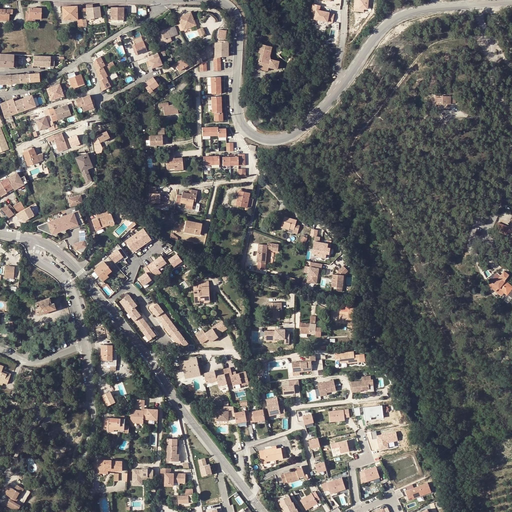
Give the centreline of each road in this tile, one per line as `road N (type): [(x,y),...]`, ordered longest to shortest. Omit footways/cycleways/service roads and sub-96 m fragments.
road 1 (tertiary): [(263,511),(80,272),(36,239)]
road 2 (tertiary): [(245,127),(268,139),(304,128),(387,24),(428,8),(482,4)]
road 3 (track): [(252,163),(260,176),(239,278),(327,307)]
road 4 (unclassified): [(0,95),(36,89),(156,12),(161,0)]
road 5 (unclassified): [(84,346),(67,285),(39,262),(36,239)]
